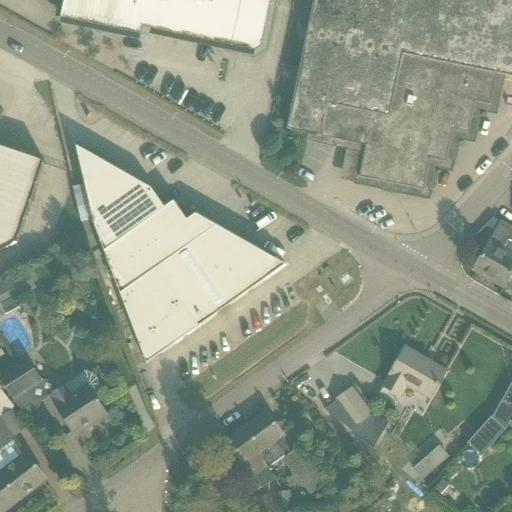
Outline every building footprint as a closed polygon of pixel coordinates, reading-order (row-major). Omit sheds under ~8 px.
[(225,51),(255,58),(266,50),(275,7),(252,2),(252,0),(65,0),(61,20),(142,37),(144,29),(207,43),(214,38),(222,39),(220,45),(225,51)] [(511,0),(314,0),(291,111),(287,130),(350,143),(347,158),(362,162),(359,178),(424,191),(430,160),(446,163),(453,131),(468,134),(475,103),(491,106),(497,75),(504,76),(511,78),(511,0)] [(0,111),(0,251),(16,243),(44,162),(0,147),(0,122),(3,113),(0,111)] [(151,190),(77,147),(95,229),(104,251),(165,209),(151,190)] [(147,365),(193,331),(159,283),(228,233),(196,215),(187,221),(174,202),(165,209),(104,251),(147,365)] [(474,270),(504,288),(511,273),(511,228),(502,223),(474,270)] [(193,331),(285,266),(228,233),(159,283),(193,331)] [(67,255),(56,260),(60,268),(71,263),(67,255)] [(2,281),(0,282),(0,317),(16,310),(2,281)] [(407,385),(430,399),(445,373),(405,350),(384,387),(400,397),(407,385)] [(55,407),(72,434),(89,423),(91,427),(108,416),(89,385),(70,397),(64,387),(61,389),(59,386),(43,381),(42,382),(27,359),(0,376),(0,380),(13,401),(27,392),(33,402),(41,403),(50,398),(55,407)] [(336,402),(325,410),(373,449),(388,423),(374,416),(370,416),(371,416),(364,406),(352,390),(336,402)] [(255,478),(262,488),(275,479),(266,465),(282,454),(275,443),(283,437),(266,413),(227,441),(254,479),(255,478)] [(0,417),(0,451),(16,439),(16,438),(1,419),(0,417)] [(491,418),(467,444),(482,457),(505,431),(491,418)] [(287,457),(311,494),(325,484),(301,447),(287,457)] [(438,449),(413,471),(421,481),(447,459),(438,449)] [(0,511),(5,511),(46,482),(34,466),(24,452),(14,460),(9,452),(0,458),(0,511)] [(442,480),(434,489),(444,498),(452,489),(442,480)] [(275,493),(277,511),(291,511),(289,491),(275,493)] [(272,495),(257,497),(258,511),(263,511),(274,511),(272,495)]
